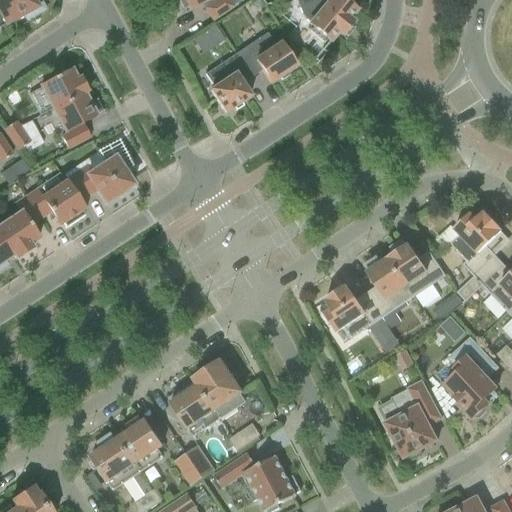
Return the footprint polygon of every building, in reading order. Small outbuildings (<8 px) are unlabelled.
[(0,0),(0,16),(5,26),(23,16),(25,21),(45,11),(38,0),(0,0)] [(204,10),(212,22),(232,9),(231,6),(241,1),(240,0),(177,0),(183,10),(187,7),(189,12),(203,4),(206,8),(204,10)] [(325,0),(295,0),(298,10),(299,10),(300,13),(302,16),(304,20),(306,22),(309,25),(308,26),(312,29),(309,32),(323,43),(326,40),(329,43),(337,33),(341,37),(351,24),(347,21),(355,12),(352,9),(355,5),(348,0),(330,0),(328,2),(325,0)] [(266,35),(235,56),(250,78),(260,71),(269,85),(294,68),(290,61),(291,60),(285,51),(284,52),(279,46),(275,49),(266,35)] [(240,85),(250,78),(235,56),(204,76),(213,90),(209,92),(224,115),(249,98),(240,85)] [(40,87),(52,111),(87,93),(79,79),(76,81),(71,71),(40,87)] [(82,125),(95,118),(95,116),(102,113),(96,101),(88,105),(83,95),(87,93),(52,111),(66,137),(61,140),(67,152),(90,140),(82,125)] [(29,144),(15,123),(3,131),(17,152),(29,144)] [(0,163),(0,164),(12,156),(0,138),(0,163)] [(83,210),(79,203),(95,192),(104,206),(132,187),(123,174),(132,168),(118,142),(97,153),(104,166),(90,174),(86,167),(64,182),(83,210)] [(64,230),(70,226),(84,217),(80,212),(83,210),(64,182),(63,182),(64,184),(41,199),(36,191),(25,198),(39,220),(49,213),(58,227),(61,225),(64,230)] [(19,214),(0,227),(0,236),(16,261),(32,250),(29,246),(38,240),(29,227),(39,220),(25,198),(14,206),(19,214)] [(473,277),(494,258),(486,249),(502,234),(484,215),(476,222),(470,217),(454,232),(460,238),(450,246),(467,264),(463,267),(473,277)] [(15,261),(16,261),(0,236),(0,271),(6,267),(3,263),(13,257),(15,261)] [(408,247),(387,261),(413,299),(445,278),(429,254),(418,261),(408,247)] [(503,267),(494,258),(473,277),(474,278),(482,287),(503,267)] [(413,299),(387,261),(367,275),(377,290),(366,296),(382,320),(394,312),(413,299)] [(511,275),(511,276),(503,267),(482,287),(508,314),(511,309),(511,275)] [(474,278),(456,294),(465,303),(482,287),(474,278)] [(382,320),(366,296),(356,303),(346,288),(325,303),(331,312),(324,316),(337,335),(343,330),(350,341),(382,320)] [(441,328),(455,343),(464,335),(450,320),(441,328)] [(460,410),(471,423),(475,419),(479,420),(485,414),(485,410),(489,407),(484,402),(496,391),(486,380),(496,370),(470,341),(459,352),(466,359),(453,371),(458,375),(444,388),(454,399),(462,408),(460,410)] [(511,353),(506,347),(496,357),(511,373),(511,353)] [(413,365),(405,351),(393,357),(401,372),(413,365)] [(192,381),(194,384),(195,383),(215,413),(215,412),(230,403),(235,410),(245,404),(240,396),(242,395),(221,362),(214,367),(212,364),(198,374),(200,376),(192,381)] [(195,383),(194,384),(177,395),(180,399),(170,405),(193,439),(221,420),(215,412),(215,413),(195,383)] [(421,384),(408,391),(409,392),(392,401),(401,417),(385,426),(403,461),(407,459),(409,463),(422,457),(419,452),(437,443),(429,427),(441,421),(421,384)] [(130,433),(118,441),(140,474),(163,459),(157,451),(162,448),(145,422),(142,425),(135,422),(129,425),(130,433)] [(237,435),(229,441),(237,453),(245,447),(237,435)] [(140,474),(118,441),(115,442),(111,436),(97,445),(101,452),(90,459),(113,492),(140,474)] [(198,449),(186,456),(202,480),(213,472),(198,449)] [(245,490),(252,504),(258,501),(263,511),(275,511),(279,510),(277,507),(295,497),(295,496),(300,493),(293,478),(287,481),(275,458),(256,468),(247,455),(213,478),(221,490),(242,476),(248,488),(245,490)] [(202,480),(186,456),(174,464),(190,487),(202,480)] [(15,509),(14,510),(15,511),(49,511),(38,494),(36,495),(32,488),(10,503),(15,509)] [(130,507),(134,511),(147,511),(161,503),(154,491),(130,507)] [(195,511),(194,510),(195,509),(187,497),(163,511),(195,511)] [(488,511),(483,511),(477,499),(452,511),(507,511),(503,503),(489,511),(490,511),(488,511)]
